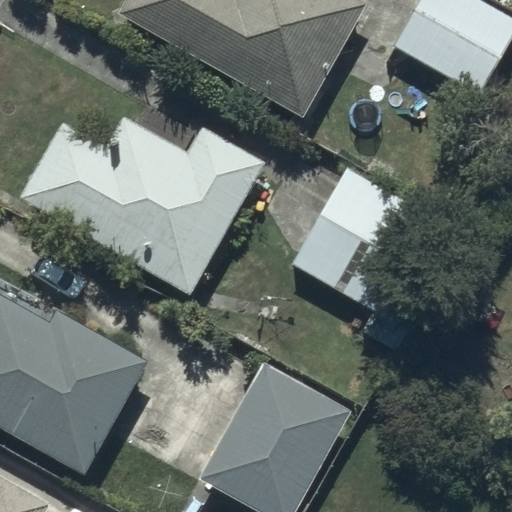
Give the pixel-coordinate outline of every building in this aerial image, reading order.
[(120,0),(118,5),(304,106),(361,0),(120,0)] [(511,29),(511,9),(494,0),(413,0),(391,41),(479,89),(511,29)] [(63,115),(21,189),(190,285),(264,156),(200,120),(186,145),(121,108),(104,138),(63,115)] [(454,222),(344,161),(290,259),(399,320),(454,222)] [(0,417),(83,465),(147,352),(55,300),(45,316),(0,290),(0,417)] [(265,356),(199,473),(269,511),(291,511),(352,405),(265,356)] [(0,511),(41,511),(49,498),(0,470),(0,511)]
